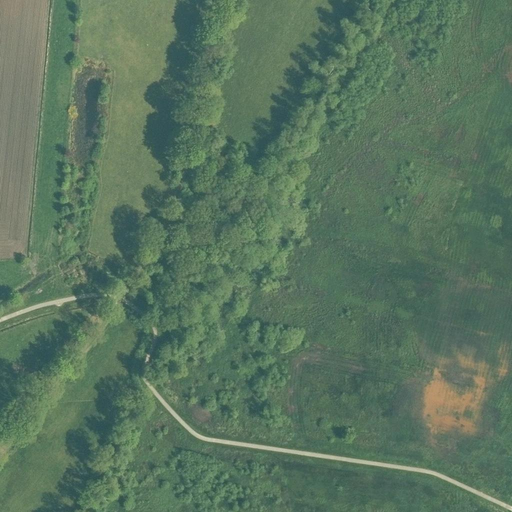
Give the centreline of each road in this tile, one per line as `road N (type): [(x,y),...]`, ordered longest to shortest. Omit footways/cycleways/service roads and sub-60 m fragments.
road 1 (track): [(119,299),(181,180),(194,103),(226,0)]
road 2 (track): [(0,454),(119,299)]
